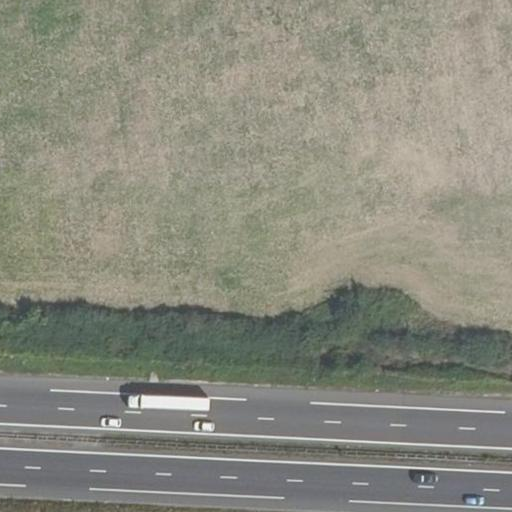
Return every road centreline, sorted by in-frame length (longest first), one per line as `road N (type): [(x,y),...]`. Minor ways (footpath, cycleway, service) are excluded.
road 1 (trunk): [(511,431),(0,407)]
road 2 (trunk): [(0,471),(511,494)]
